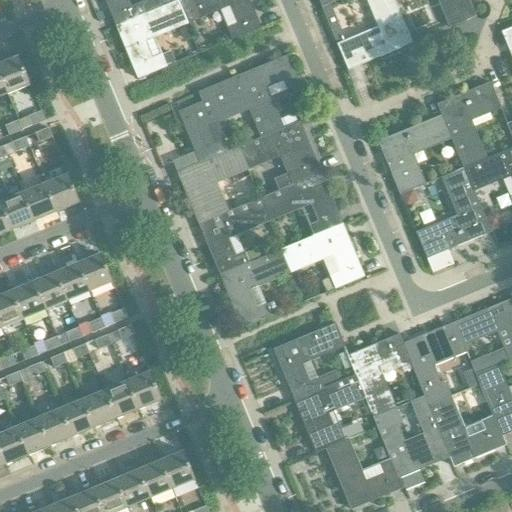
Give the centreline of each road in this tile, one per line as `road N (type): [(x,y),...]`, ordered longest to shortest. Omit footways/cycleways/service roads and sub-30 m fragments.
road 1 (residential): [(511,272),(417,309),(288,0)]
road 2 (residential): [(230,402),(0,493)]
road 3 (residential): [(230,402),(147,197)]
road 4 (residential): [(147,197),(64,0)]
road 5 (residential): [(0,258),(147,197)]
